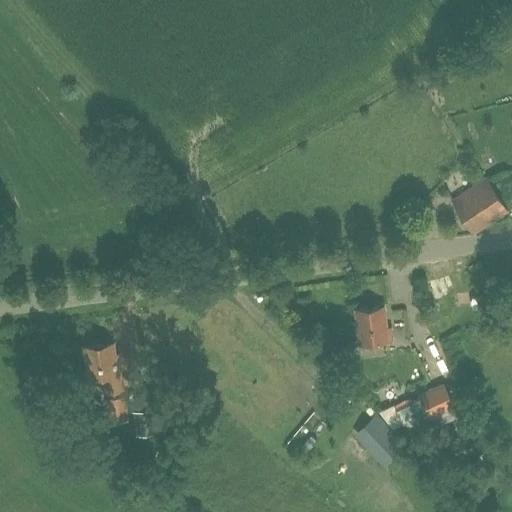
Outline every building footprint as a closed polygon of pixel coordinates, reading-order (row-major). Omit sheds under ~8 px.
[(473,233),(507,211),(486,178),(453,200),(473,233)] [(195,231),(187,213),(173,219),(180,237),(195,231)] [(455,297),(455,317),(465,317),(465,298),(455,297)] [(384,339),(392,338),(390,327),(386,327),(383,305),(355,308),(360,342),(361,356),(385,352),(384,339)] [(511,313),(503,316),(486,322),(497,358),(510,354),(511,360),(511,313)] [(415,343),(430,341),(427,321),(412,323),(415,343)] [(106,390),(123,388),(118,353),(115,353),(113,341),(84,345),(88,375),(104,373),(106,390)] [(399,405),(413,437),(415,436),(418,443),(429,438),(426,431),(459,416),(455,406),(444,381),(418,393),(419,396),(399,405)] [(104,398),(108,422),(129,419),(125,395),(104,398)] [(136,436),(155,433),(152,408),(132,411),(136,436)] [(376,414),(366,424),(359,429),(389,460),(395,455),(400,460),(411,451),(376,414)]
